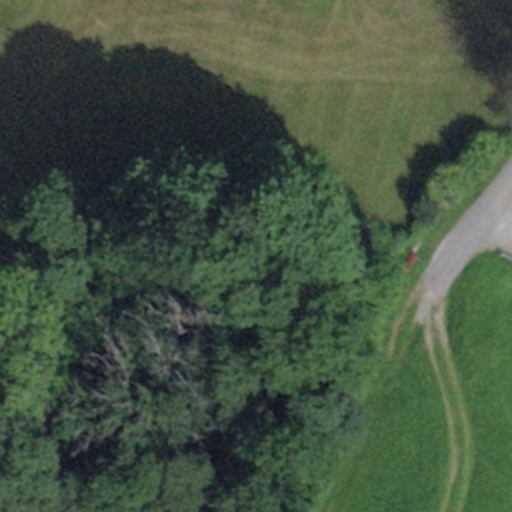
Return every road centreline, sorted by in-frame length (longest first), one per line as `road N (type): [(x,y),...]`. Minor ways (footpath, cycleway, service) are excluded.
road 1 (track): [(447,511),(458,455),(434,354),(434,280),(409,305),(375,420),(336,511)]
road 2 (residential): [(511,185),(434,280)]
